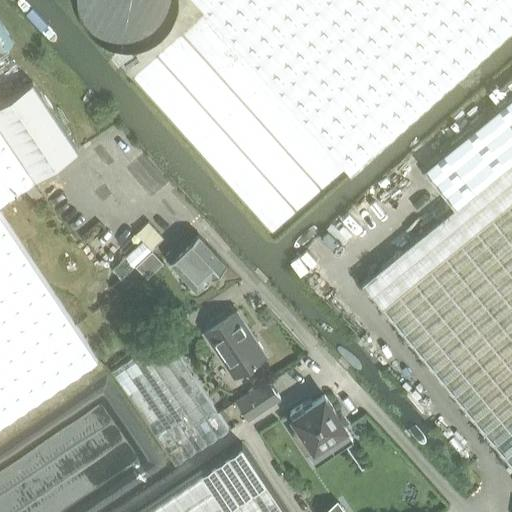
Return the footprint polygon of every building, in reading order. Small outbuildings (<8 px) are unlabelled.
[(511,0),(197,0),(350,171),(511,26),(511,0)] [(0,47),(13,40),(0,16),(0,47)] [(32,81),(0,102),(0,126),(34,178),(78,148),(32,81)] [(511,96),(424,167),(455,205),(511,158),(511,96)] [(0,422),(97,357),(0,212),(0,200),(34,178),(0,126),(0,422)] [(511,158),(455,205),(362,280),(511,465),(511,158)] [(212,275),(226,262),(197,232),(169,259),(196,286),(210,273),(212,275)] [(143,239),(112,268),(121,277),(151,249),(143,239)] [(152,249),(135,265),(136,266),(143,272),(147,277),(164,261),(152,249)] [(136,266),(127,274),(134,281),(143,272),(136,266)] [(232,377),(266,355),(236,310),(203,331),(232,377)] [(164,334),(111,370),(175,464),(228,428),(172,345),(164,334)] [(247,419),(280,397),(267,379),(235,401),(247,419)] [(344,425),(348,423),(341,412),(337,415),(324,395),(302,409),(299,405),(287,413),(298,430),(292,434),(306,454),(346,427),(344,425)] [(0,511),(63,511),(77,504),(38,439),(0,462),(0,511)] [(288,511),(241,442),(200,470),(228,511),(288,511)] [(228,511),(200,470),(136,511),(228,511)] [(326,511),(346,511),(341,503),(326,511)]
